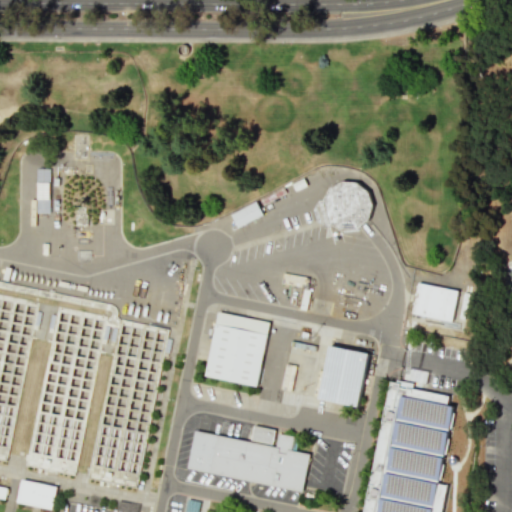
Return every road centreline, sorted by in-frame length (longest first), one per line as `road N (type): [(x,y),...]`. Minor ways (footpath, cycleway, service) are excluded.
road 1 (tertiary): [(0,26),(308,28),(370,24),(412,6)]
road 2 (tertiary): [(412,6),(0,2)]
